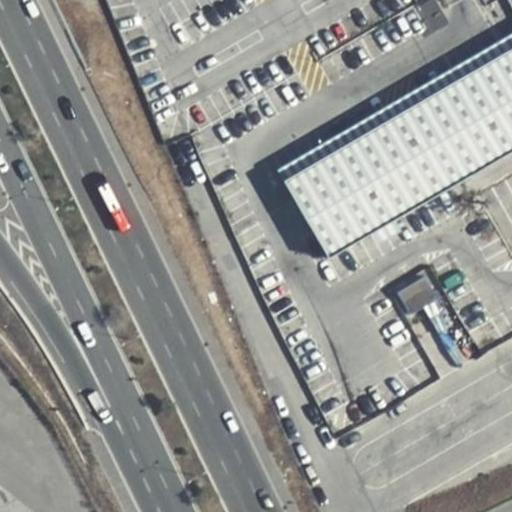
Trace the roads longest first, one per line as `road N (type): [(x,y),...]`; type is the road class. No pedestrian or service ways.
road 1 (primary): [(253,511),(7,0)]
road 2 (unknown): [(354,511),(191,166)]
road 3 (primary): [(0,145),(139,446)]
road 4 (motorway): [(0,252),(139,446)]
